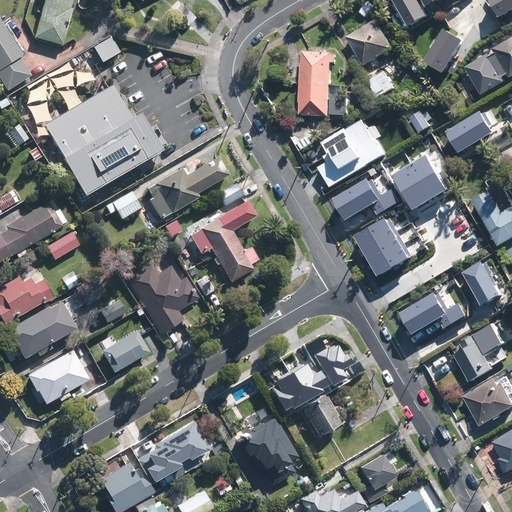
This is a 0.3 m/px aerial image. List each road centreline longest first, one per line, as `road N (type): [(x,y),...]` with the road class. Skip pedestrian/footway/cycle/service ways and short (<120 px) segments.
road 1 (residential): [(342,280),(22,469)]
road 2 (residential): [(342,280),(238,89),(236,70),(254,30),(301,0)]
road 3 (residential): [(481,511),(342,280)]
